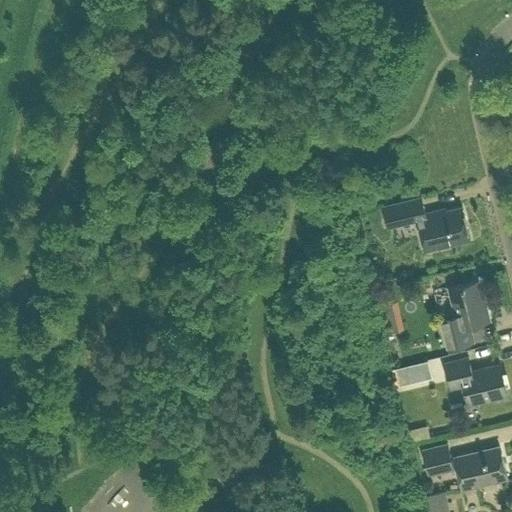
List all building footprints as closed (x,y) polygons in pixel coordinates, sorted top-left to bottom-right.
[(426,212),(422,196),(413,198),(384,206),(387,218),(389,226),(418,219),(426,250),(470,239),(462,206),(437,212),(436,209),(426,212)] [(484,304),(478,280),(449,287),(456,316),(442,320),(448,346),(472,341),(468,325),(490,320),(486,303),(484,304)] [(472,370),(469,356),(444,362),(450,387),(464,384),(469,402),(508,393),(501,363),(472,370)] [(425,359),(393,367),(397,384),(430,376),(425,359)] [(451,459),(447,442),(423,448),(429,474),(458,467),(463,488),(507,477),(500,445),(455,456),(455,458),(451,459)] [(458,511),(451,490),(430,498),(434,511),(458,511)] [(169,498),(156,511),(183,511),(184,511),(169,498)]
